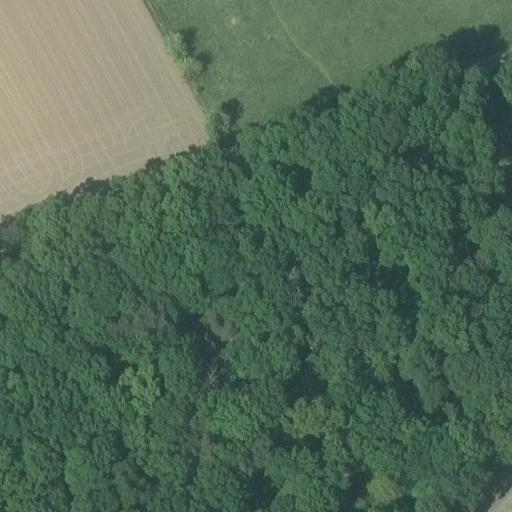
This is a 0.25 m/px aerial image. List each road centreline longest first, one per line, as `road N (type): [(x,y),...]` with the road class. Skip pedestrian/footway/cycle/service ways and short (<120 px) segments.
road 1 (track): [(250,149),(511,52)]
road 2 (track): [(250,149),(64,218),(0,251)]
